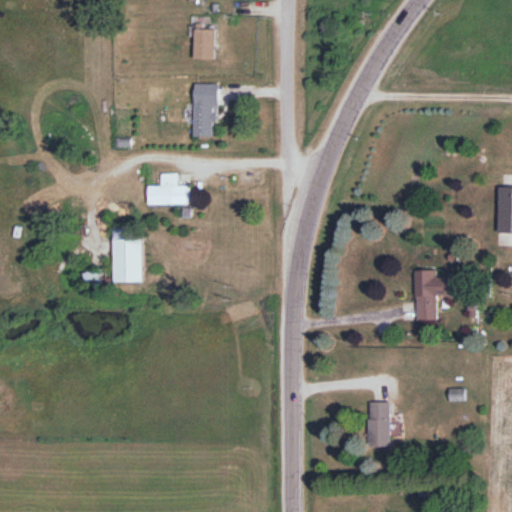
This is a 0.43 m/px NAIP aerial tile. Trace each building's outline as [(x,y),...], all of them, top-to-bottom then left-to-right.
[(197,57),(217,57),(217,26),(197,26),(197,57)] [(196,135),(216,135),(216,101),(196,101),(196,135)] [(193,202),(193,183),(181,183),(181,171),(163,171),(163,183),(150,183),(150,202),(193,202)] [(511,230),(511,185),(502,185),(501,230),(511,230)] [(144,280),(144,225),(116,225),(116,280),(144,280)] [(85,285),(107,285),(107,268),(85,268),(85,285)] [(458,293),(457,273),(439,274),(439,268),(417,268),(418,319),(440,318),(439,293),(458,293)] [(393,400),(372,400),(372,444),(393,444),(393,400)]
